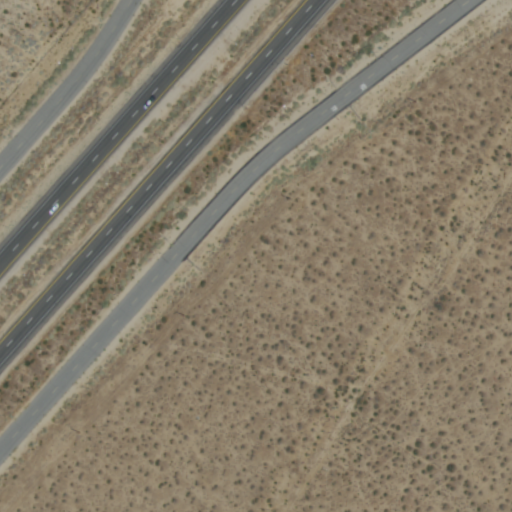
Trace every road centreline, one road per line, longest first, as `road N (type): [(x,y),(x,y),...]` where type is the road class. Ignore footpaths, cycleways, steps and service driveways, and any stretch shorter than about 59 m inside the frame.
road 1 (residential): [(0,451),(274,151),(469,0)]
road 2 (trunk): [(0,353),(317,0)]
road 3 (trunk): [(237,0),(0,265)]
road 4 (residential): [(131,0),(88,67),(0,167)]
